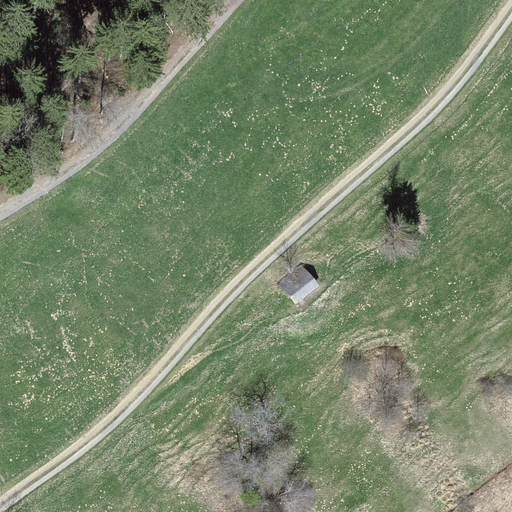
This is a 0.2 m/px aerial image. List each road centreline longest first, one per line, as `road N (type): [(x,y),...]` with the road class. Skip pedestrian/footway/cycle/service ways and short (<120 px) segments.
road 1 (track): [(5,511),(452,92),(511,8)]
road 2 (track): [(0,208),(120,131),(244,0)]
